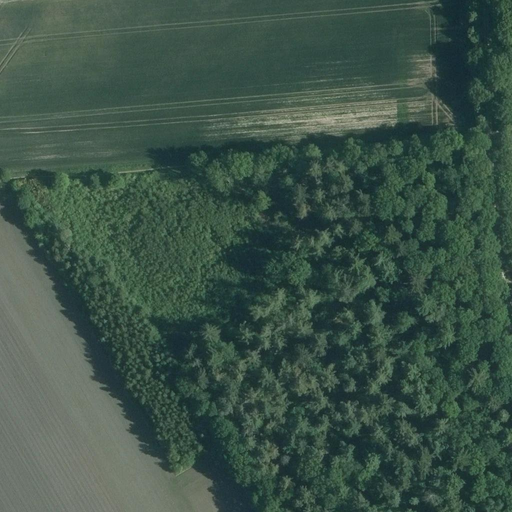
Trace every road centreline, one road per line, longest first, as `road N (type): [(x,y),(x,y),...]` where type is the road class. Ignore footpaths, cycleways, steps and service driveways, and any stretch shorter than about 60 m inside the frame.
road 1 (track): [(490,138),(0,182)]
road 2 (track): [(490,138),(499,264),(511,317)]
road 3 (track): [(485,0),(490,138)]
